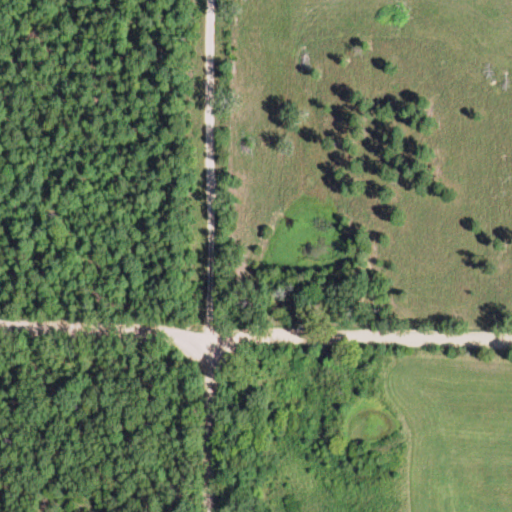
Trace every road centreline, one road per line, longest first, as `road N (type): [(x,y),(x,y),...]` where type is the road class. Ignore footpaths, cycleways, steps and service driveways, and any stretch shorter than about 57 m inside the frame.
road 1 (residential): [(0,332),(511,341)]
road 2 (residential): [(207,511),(208,337)]
